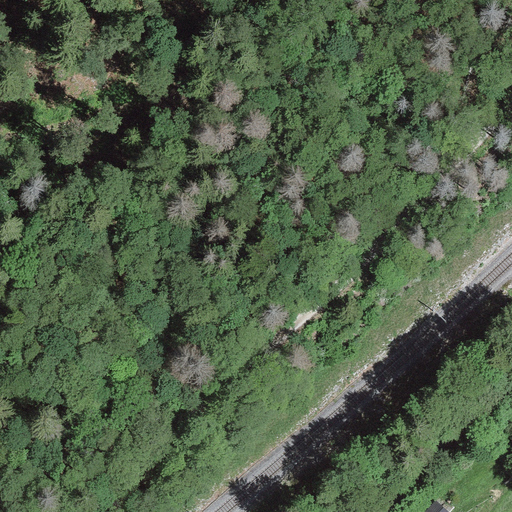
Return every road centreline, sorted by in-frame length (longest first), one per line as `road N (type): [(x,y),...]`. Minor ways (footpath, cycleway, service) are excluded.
road 1 (track): [(511,106),(394,234),(181,420),(107,511)]
road 2 (unclassified): [(511,367),(379,511)]
